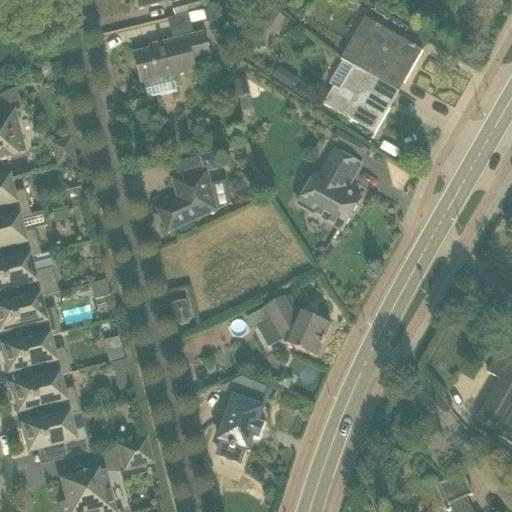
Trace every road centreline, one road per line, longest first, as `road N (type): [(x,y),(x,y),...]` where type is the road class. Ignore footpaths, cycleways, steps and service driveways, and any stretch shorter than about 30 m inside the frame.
road 1 (residential): [(198,511),(67,0)]
road 2 (secondary): [(370,352),(511,103)]
road 3 (residential): [(370,352),(391,365),(511,501)]
road 4 (secondary): [(311,511),(370,352)]
